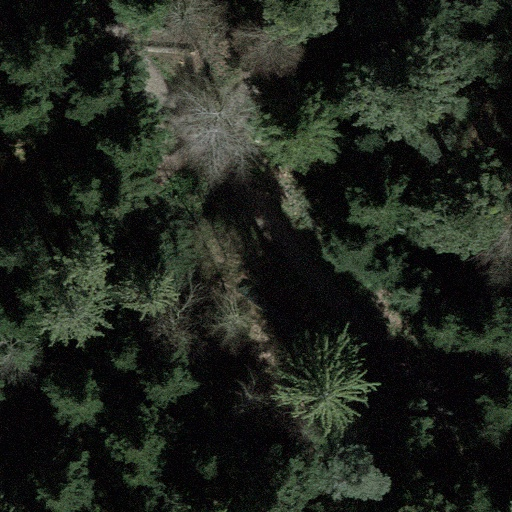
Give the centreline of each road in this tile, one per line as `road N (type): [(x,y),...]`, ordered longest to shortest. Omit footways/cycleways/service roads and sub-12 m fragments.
road 1 (track): [(86,0),(164,101),(420,382),(511,466)]
road 2 (track): [(0,429),(198,139),(329,0)]
